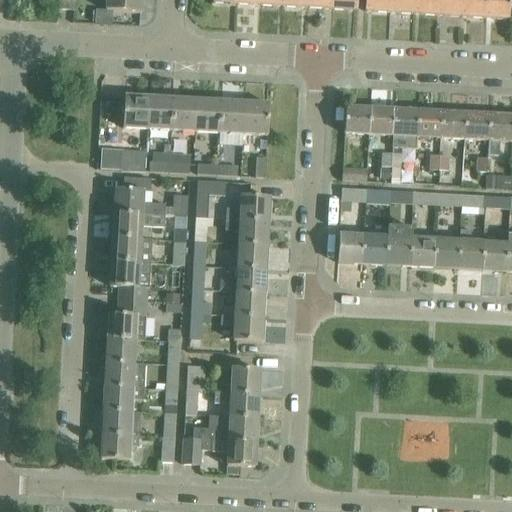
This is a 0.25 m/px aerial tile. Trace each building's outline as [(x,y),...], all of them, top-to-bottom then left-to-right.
[(59,0),(58,11),(76,13),(77,0),(59,0)] [(141,0),(106,0),(105,12),(140,16),(141,0)] [(260,0),(260,7),(284,9),(284,0),(260,0)] [(284,0),(284,9),(308,10),(308,0),(284,0)] [(308,0),(308,10),(332,12),(332,0),(308,0)] [(332,0),(332,12),(356,13),(357,0),(332,0)] [(364,0),(364,13),(390,14),(390,0),(364,0)] [(390,0),(390,14),(413,16),(413,0),(390,0)] [(413,0),(413,16),(436,17),(437,0),(413,0)] [(437,0),(436,17),(460,19),(461,0),(437,0)] [(461,0),(460,19),(484,20),(485,0),(461,0)] [(485,0),(484,20),(509,21),(509,0),(485,0)] [(123,131),(147,132),(149,100),(124,99),(123,131)] [(147,132),(171,133),(173,101),(149,100),(147,132)] [(171,133),(195,134),(197,103),(173,101),(171,133)] [(195,134),(219,135),(221,104),(197,103),(195,134)] [(219,135),(243,136),(245,105),(221,104),(219,135)] [(245,105),(243,136),(268,137),(269,106),(245,105)] [(344,135),(368,137),(369,110),(345,109),(344,135)] [(368,137),(392,138),(394,112),(369,110),(368,137)] [(415,151),(416,139),(417,113),(394,112),(392,138),(392,150),(415,151)] [(416,139),(440,140),(441,114),(417,113),(416,139)] [(440,140),(464,142),(465,115),(441,114),(440,140)] [(464,142),(488,143),(489,117),(465,115),(464,142)] [(511,144),(511,137),(511,117),(489,117),(488,143),(487,157),(499,158),(499,144),(511,144)] [(246,173),(254,172),(252,152),(243,153),(246,173)] [(120,174),(131,174),(132,155),(121,154),(120,174)] [(390,170),(391,170),(392,156),(382,155),(381,175),(390,175),(390,170)] [(392,156),(391,170),(392,170),(391,185),(400,186),(402,156),(392,156)] [(428,172),(438,173),(439,158),(429,157),(428,172)] [(439,158),(438,173),(449,173),(450,158),(439,158)] [(255,180),(265,181),(266,161),(256,160),(255,180)] [(149,174),(169,175),(169,164),(149,163),(149,174)] [(169,164),(169,175),(189,176),(190,166),(169,164)] [(197,177),(217,178),(218,167),(197,166),(197,177)] [(218,167),(217,178),(237,179),(237,168),(218,167)] [(341,183),(365,184),(366,172),(342,170),(341,183)] [(491,174),(491,186),(511,187),(511,175),(491,174)] [(423,187),(423,188),(438,188),(438,178),(435,178),(435,177),(423,177),(423,179),(415,179),(414,186),(423,187)] [(114,193),(113,216),(163,219),(164,207),(148,207),(150,183),(122,181),(122,193),(114,193)] [(197,183),(195,220),(207,221),(207,220),(209,197),(225,198),(225,185),(197,183)] [(351,203),(364,204),(365,193),(341,191),(340,214),(350,214),(351,203)] [(364,204),(389,205),(390,194),(365,193),(364,204)] [(389,205),(413,207),(413,195),(390,194),(389,205)] [(413,207),(437,208),(437,197),(413,195),(413,207)] [(437,208),(460,209),(461,198),(437,197),(437,208)] [(225,212),(224,221),(267,224),(269,200),(241,198),(240,213),(225,212)] [(484,211),(485,199),(461,198),(460,209),(461,209),(461,216),(484,217),(484,211)] [(484,211),(508,212),(509,200),(485,199),(484,211)] [(113,216),(111,240),(140,242),(140,229),(163,230),(163,219),(113,216)] [(174,228),(173,243),(186,244),(187,219),(175,219),(174,228)] [(195,220),(194,244),(206,244),(207,228),(212,229),(213,220),(207,220),(207,221),(195,220)] [(239,234),(238,246),(266,247),(267,224),(224,221),(224,233),(239,234)] [(386,267),(410,268),(411,241),(412,230),(388,229),(387,239),(386,267)] [(457,271),(482,272),(483,245),(471,244),(471,233),(459,233),(459,243),(457,271)] [(337,264),(361,266),(363,238),(339,237),(337,264)] [(361,266),(386,267),(387,239),(363,238),(361,266)] [(111,240),(110,264),(152,266),(154,242),(140,242),(111,240)] [(410,268),(434,269),(435,242),(411,241),(410,268)] [(434,269),(457,271),(459,243),(435,242),(434,269)] [(173,243),(171,267),(184,268),(186,244),(173,243)] [(194,244),(193,268),(205,269),(206,244),(194,244)] [(273,245),(270,292),(290,293),(292,246),(273,245)] [(482,272),(505,273),(507,246),(483,245),(482,272)] [(238,246),(237,270),(264,272),(266,247),(238,246)] [(110,264),(109,289),(118,289),(117,303),(145,304),(145,290),(151,291),(152,266),(110,264)] [(193,268),(191,293),(204,293),(205,269),(193,268)] [(236,281),(235,294),(263,296),(264,272),(237,270),(229,270),(228,280),(236,281)] [(191,293),(190,316),(211,317),(211,305),(203,304),(204,293),(191,293)] [(235,294),(234,318),(261,319),(263,296),(235,294)] [(166,306),(182,307),(182,296),(166,295),(166,297),(163,297),(163,306),(166,306)] [(108,317),(106,342),(134,343),(143,344),(144,319),(145,304),(117,303),(117,317),(108,317)] [(182,307),(166,306),(166,314),(181,315),(182,307)] [(211,317),(190,316),(189,341),(202,341),(202,325),(210,326),(211,317)] [(261,319),(234,318),(220,317),(219,327),(233,328),(232,343),(260,344),(261,319)] [(168,331),(167,344),(179,344),(179,332),(168,331)] [(106,342),(105,365),(133,367),(134,343),(106,342)] [(167,344),(166,368),(177,368),(179,344),(167,344)] [(105,365),(104,388),(144,391),(145,367),(133,367),(105,365)] [(162,384),(161,367),(150,367),(150,384),(162,384)] [(166,368),(164,392),(176,393),(177,368),(166,368)] [(187,368),(186,393),(203,394),(204,394),(205,369),(187,368)] [(231,370),(230,395),(257,397),(259,372),(231,370)] [(104,388),(103,412),(131,413),(131,402),(143,403),(144,391),(104,388)] [(164,392),(163,416),(175,416),(176,393),(164,392)] [(186,393),(184,417),(197,417),(202,418),(203,394),(186,393)] [(215,394),(214,405),(229,406),(228,419),(256,421),(257,397),(230,395),(215,394)] [(103,412),(101,436),(138,438),(139,414),(131,413),(103,412)] [(163,416),(161,440),(173,440),(175,416),(163,416)] [(194,429),(193,441),(200,442),(211,442),(255,444),(256,421),(228,419),(209,418),(209,430),(194,429)] [(101,436),(100,461),(128,463),(129,449),(138,450),(138,438),(101,436)] [(173,440),(161,440),(159,464),(172,465),(173,440)] [(181,465),(181,466),(199,467),(199,453),(210,454),(226,455),(225,468),(227,468),(238,469),(253,470),(255,444),(211,442),(200,442),(193,441),(183,441),(182,441),(181,465)] [(227,468),(226,477),(237,477),(238,469),(227,468)]
